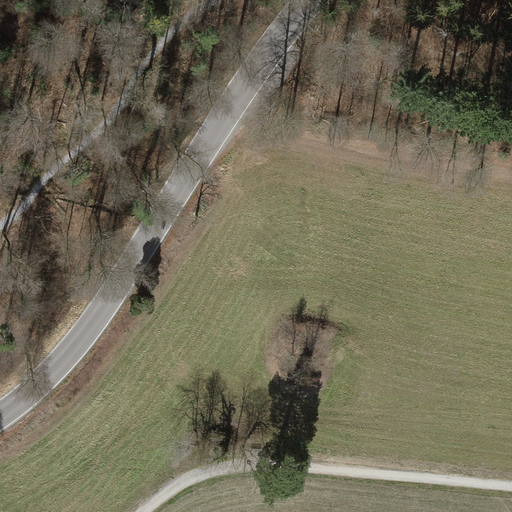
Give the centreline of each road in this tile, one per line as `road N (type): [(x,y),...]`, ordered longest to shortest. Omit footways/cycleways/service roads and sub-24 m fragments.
road 1 (residential): [(0,415),(97,317),(227,113),(311,0)]
road 2 (track): [(142,511),(176,484),(219,467),(272,463),(511,487)]
